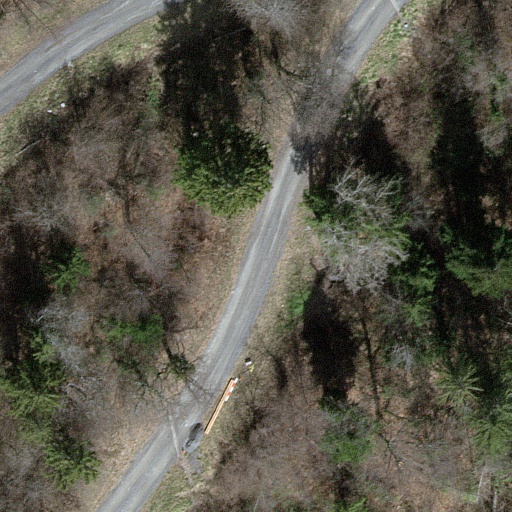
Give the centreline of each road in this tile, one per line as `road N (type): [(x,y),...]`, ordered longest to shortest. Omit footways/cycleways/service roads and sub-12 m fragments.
road 1 (track): [(119,511),(212,382),(332,84),(389,0)]
road 2 (track): [(161,0),(0,105)]
